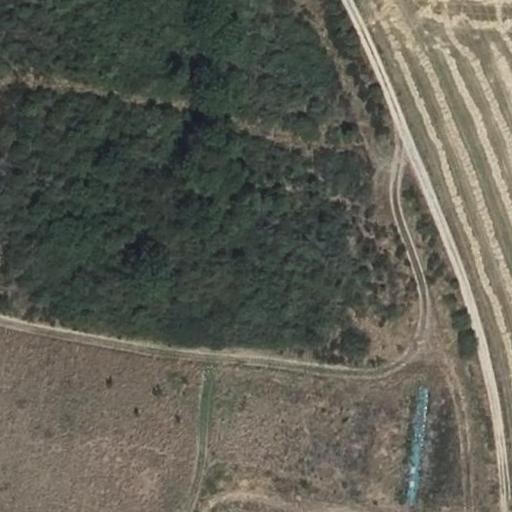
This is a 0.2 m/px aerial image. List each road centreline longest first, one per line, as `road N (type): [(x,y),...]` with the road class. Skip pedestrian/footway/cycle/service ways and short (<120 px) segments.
road 1 (track): [(406,134),(394,200),(424,303),(413,347),(400,362),(358,373),(150,351),(0,322)]
road 2 (track): [(346,0),(459,270),(499,425),(506,511)]
road 3 (track): [(187,511),(202,466),(209,356)]
